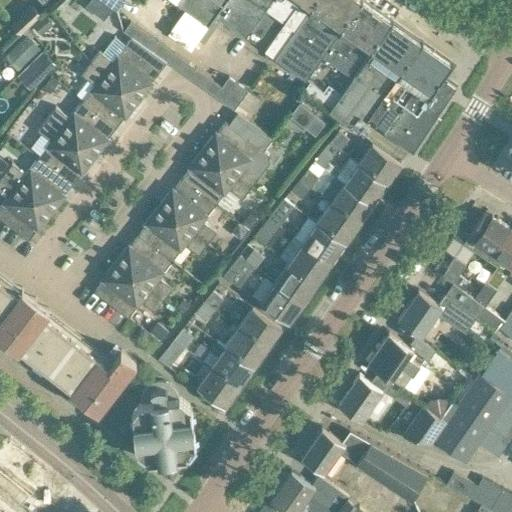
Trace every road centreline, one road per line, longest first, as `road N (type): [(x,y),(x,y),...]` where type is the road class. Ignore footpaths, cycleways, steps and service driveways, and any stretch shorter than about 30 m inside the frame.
road 1 (residential): [(40,292),(86,269),(199,115),(199,106),(172,87),(162,92),(47,243)]
road 2 (residential): [(203,501),(451,154)]
road 3 (unclassified): [(118,511),(0,410)]
